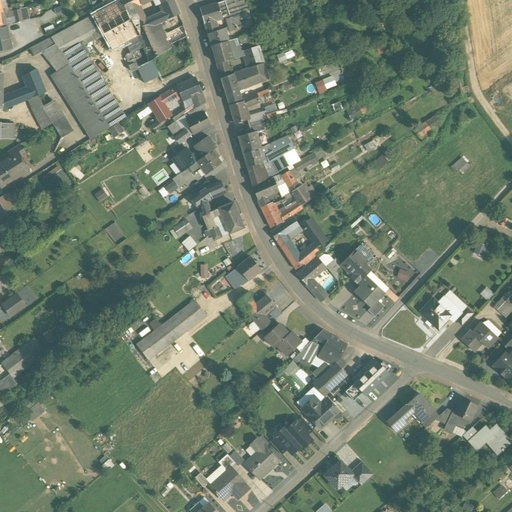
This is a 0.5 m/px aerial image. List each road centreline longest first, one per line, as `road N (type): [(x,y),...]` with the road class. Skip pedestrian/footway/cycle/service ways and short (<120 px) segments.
road 1 (residential): [(335,324),(307,301),(258,226),(185,0)]
road 2 (residential): [(419,364),(260,511)]
road 3 (track): [(511,141),(479,97),(459,0)]
